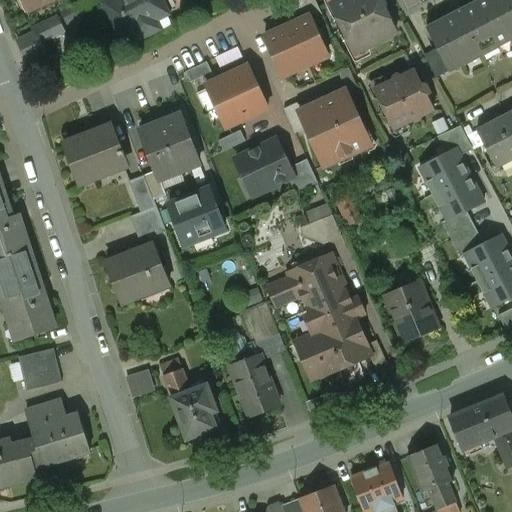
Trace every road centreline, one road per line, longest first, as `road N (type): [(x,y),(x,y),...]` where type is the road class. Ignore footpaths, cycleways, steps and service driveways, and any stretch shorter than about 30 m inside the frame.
road 1 (residential): [(146,503),(21,110)]
road 2 (tertiary): [(511,369),(303,457),(146,503)]
road 3 (residential): [(281,121),(234,19),(21,110)]
